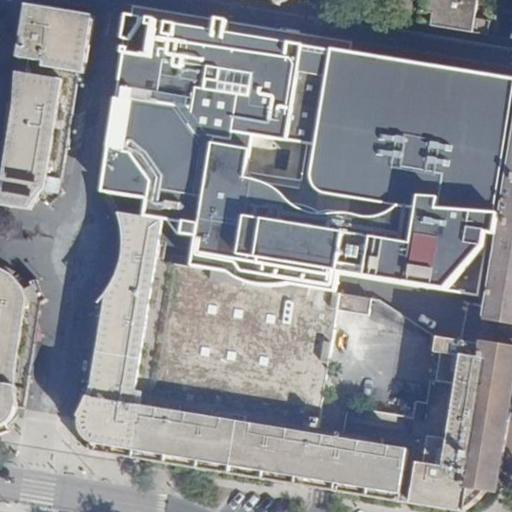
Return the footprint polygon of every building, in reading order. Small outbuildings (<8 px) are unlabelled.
[(433,15),(431,26),(487,35),(489,22),(476,19),(478,0),(423,0),(421,13),(433,15)] [(27,5),(10,104),(0,164),(0,187),(2,188),(0,202),(0,205),(32,211),(34,206),(38,201),(41,197),(45,192),(48,188),(65,72),(80,74),(86,75),(95,17),(27,5)] [(341,294),(344,276),(489,300),(511,158),(511,79),(322,48),(303,45),(190,27),(132,17),(118,103),(111,148),(103,193),(111,194),(112,194),(149,200),(146,218),(167,221),(176,232),(189,235),(192,239),(200,240),(195,269),(230,275),(235,278),(240,281),(245,283),(249,284),(255,286),(260,288),(265,289),(269,289),(274,289),(278,289),(283,288),(286,287),(290,287),(293,286),(341,294)] [(65,72),(48,188),(55,182),(57,181),(63,182),(80,74),(65,72)] [(511,158),(489,300),(488,304),(511,307),(511,158)] [(41,197),(45,201),(51,206),(55,202),(58,198),(62,194),(66,192),(62,187),(63,182),(57,181),(55,182),(48,188),(45,192),(41,197)] [(112,194),(111,194),(106,198),(108,202),(112,208),(115,215),(117,221),(118,226),(119,232),(119,238),(119,244),(119,252),(119,257),(118,260),(117,264),(115,272),(111,280),(107,285),(102,291),(98,297),(88,306),(91,312),(106,298),(109,293),(114,287),(117,283),(119,278),(123,270),(124,266),(125,261),(126,254),(127,249),(127,244),(126,239),(126,235),(125,230),(125,225),(124,219),(122,214),(121,209),(118,203),(116,199),(112,194)] [(91,443),(99,446),(109,447),(403,495),(409,451),(345,440),(319,436),(142,407),(145,393),(138,392),(160,263),(167,221),(146,218),(122,214),(124,219),(125,225),(125,230),(126,235),(126,239),(127,244),(127,249),(126,254),(125,261),(124,266),(123,270),(119,278),(117,283),(114,287),(109,293),(106,298),(91,391),(85,408),(82,413),(81,417),(83,417),(81,423),(82,429),(84,435),(87,438),(86,439),(91,443)] [(195,269),(160,263),(138,392),(145,393),(142,407),(319,436),(339,312),(369,316),(371,299),(341,294),(293,286),(290,287),(286,287),(283,288),(278,289),(274,289),(269,289),(265,289),(260,288),(255,286),(249,284),(245,283),(240,281),(235,278),(230,275),(195,269)] [(6,427),(7,426),(8,424),(12,422),(13,420),(15,417),(16,414),(17,411),(18,409),(18,407),(19,407),(16,376),(29,300),(24,288),(15,276),(2,269),(0,268),(0,429),(0,430),(2,429),(4,428),(6,427)] [(29,300),(39,325),(43,303),(48,300),(41,287),(39,283),(24,288),(29,300)] [(75,416),(81,417),(82,413),(85,408),(91,391),(106,298),(91,312),(75,416)] [(16,376),(19,407),(25,408),(30,380),(39,325),(29,300),(16,376)] [(486,320),(511,324),(511,307),(488,304),(486,320)] [(418,463),(411,504),(458,511),(465,511),(477,504),(484,498),(494,484),(500,472),(504,458),(511,408),(511,350),(438,339),(436,354),(444,355),(439,383),(458,386),(450,440),(429,437),(425,464),(418,463)]
